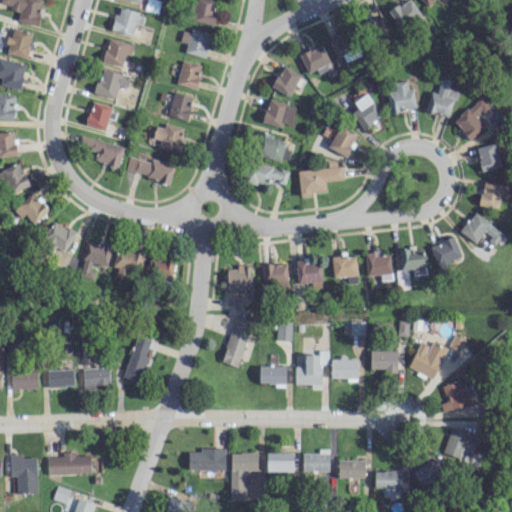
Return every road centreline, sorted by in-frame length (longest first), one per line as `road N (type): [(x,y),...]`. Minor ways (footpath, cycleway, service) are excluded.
road 1 (residential): [(225,212),(284,226),(416,213),(434,205),(445,179),(443,161),(410,143),(386,154),(344,221)]
road 2 (residential): [(390,418),(0,421)]
road 3 (residential): [(78,0),(51,105),(49,136),(66,176),(103,204),(157,214),(191,209)]
road 4 (residential): [(205,224),(192,316),(126,511)]
road 5 (residential): [(253,0),(210,189)]
